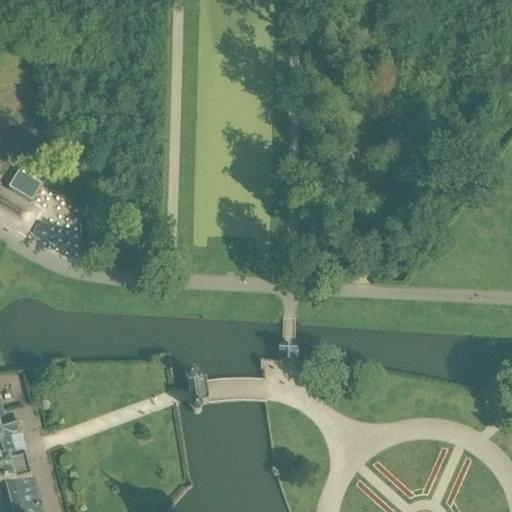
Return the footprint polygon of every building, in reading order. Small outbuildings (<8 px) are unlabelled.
[(0,224),(26,240),(41,216),(30,210),(0,192),(0,224)] [(281,351),(277,351),(277,363),(277,366),(288,366),(295,366),(295,364),(295,351),(288,351),(281,351)] [(190,385),(191,390),(195,390),(194,386),(197,385),(202,384),(203,388),(206,387),(205,382),(197,383),(196,382),(196,381),(196,380),(196,379),(196,378),(195,377),(194,376),(193,375),(191,375),(189,376),(188,376),(188,377),(187,378),(187,380),(187,381),(187,382),(188,383),(188,384),(190,385)] [(192,397),(193,401),(197,401),(197,404),(200,405),(205,404),(205,401),(208,400),(207,396),(207,394),(206,387),(203,388),(202,384),(197,385),(194,386),(195,390),(191,390),(192,397)] [(197,401),(193,401),(193,404),(194,406),(193,407),(192,408),(191,409),(191,410),(191,412),(191,413),(192,414),(193,415),(194,416),(195,416),(197,416),(199,415),(200,414),(200,413),(201,412),(201,411),(201,410),(200,409),(200,407),(200,406),(209,405),(208,400),(205,401),(205,404),(200,405),(197,404),(197,401)] [(41,511),(40,509),(37,507),(23,453),(20,443),(18,444),(12,423),(4,425),(0,407),(0,511),(41,511)]
